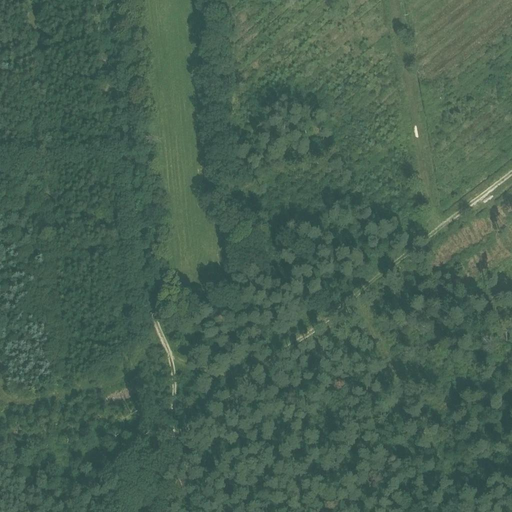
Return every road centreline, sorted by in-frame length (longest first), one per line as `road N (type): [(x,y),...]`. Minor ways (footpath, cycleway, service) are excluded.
road 1 (track): [(511,177),(440,229),(394,0)]
road 2 (track): [(0,392),(12,401),(117,380),(158,328)]
road 3 (track): [(0,165),(130,153)]
